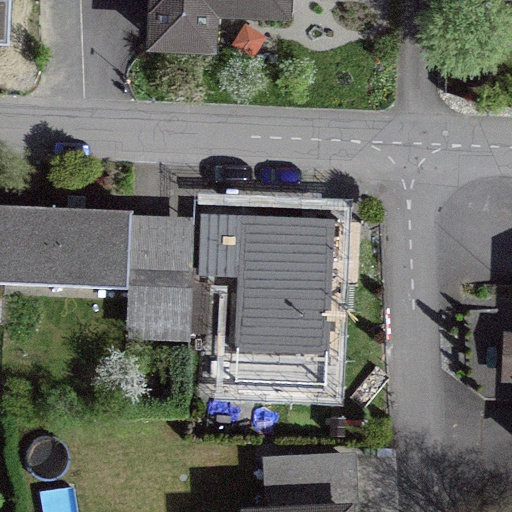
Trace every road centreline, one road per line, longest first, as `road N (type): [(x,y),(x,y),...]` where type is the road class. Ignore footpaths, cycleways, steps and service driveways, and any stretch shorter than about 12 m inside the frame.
road 1 (residential): [(405,144),(0,128)]
road 2 (residential): [(405,144),(419,511)]
